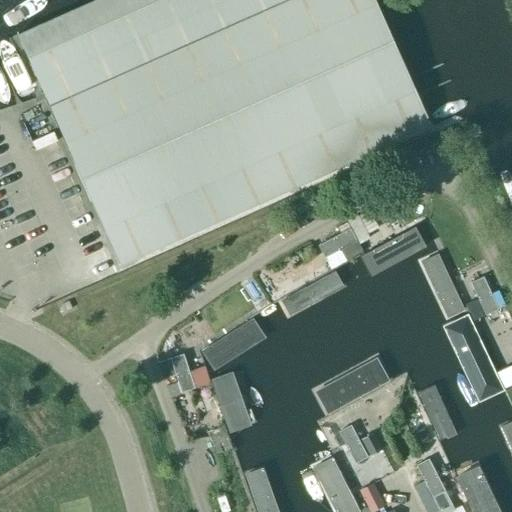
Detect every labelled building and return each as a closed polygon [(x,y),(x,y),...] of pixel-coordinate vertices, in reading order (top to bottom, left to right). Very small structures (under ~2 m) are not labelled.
[(0,65),(94,276),(405,137),(343,0),(96,0),(0,43),(0,65)] [(334,238),(340,249),(356,241),(350,229),(334,238)] [(414,230),(363,255),(370,269),(421,244),(414,230)] [(325,258),(340,249),(334,238),(319,246),(325,258)] [(464,312),(437,255),(419,264),(446,321),(464,312)] [(337,273),(279,302),(287,317),(344,288),(337,273)] [(478,299),(490,293),(483,278),(471,283),(478,299)] [(237,315),(255,303),(246,289),(228,301),(237,315)] [(490,293),(478,299),(486,315),(497,309),(490,293)] [(214,371),(269,336),(257,318),(202,353),(214,371)] [(497,380),(474,327),(457,335),(479,387),(497,380)] [(181,391),(194,387),(183,355),(170,359),(181,391)] [(230,433),(252,426),(234,373),(212,381),(230,433)] [(321,428),(380,395),(369,383),(310,415),(321,428)] [(440,441),(457,434),(434,385),(418,392),(440,441)] [(511,454),(511,422),(500,428),(511,454)] [(347,447),(359,441),(350,426),(339,432),(347,447)] [(216,455),(229,450),(219,427),(207,432),(216,455)] [(419,447),(429,442),(423,428),(413,433),(419,447)] [(368,451),(380,445),(373,433),(361,439),(368,451)] [(359,441),(347,447),(355,463),(367,457),(359,441)] [(317,452),(317,458),(343,511),(359,511),(329,452),(325,448),(319,448),(317,452)] [(424,481),(436,475),(428,460),(416,466),(424,481)] [(278,511),(263,467),(244,474),(257,511),(278,511)] [(463,511),(489,511),(466,472),(447,481),(463,511)] [(436,475),(424,481),(432,497),(444,491),(436,475)]
